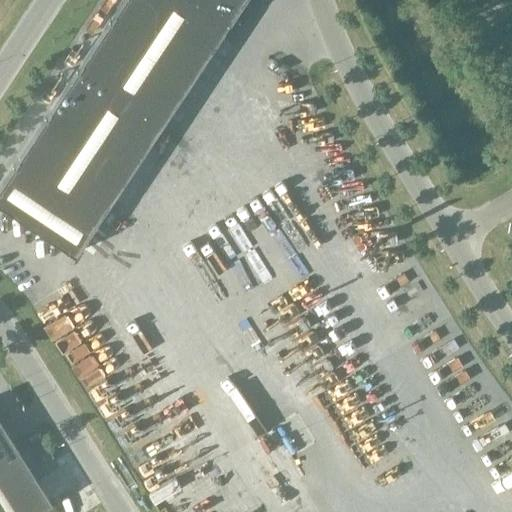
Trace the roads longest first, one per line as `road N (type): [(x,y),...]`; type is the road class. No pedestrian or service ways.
road 1 (unclassified): [(511,335),(371,112),(318,0)]
road 2 (unclassified): [(0,320),(120,511)]
